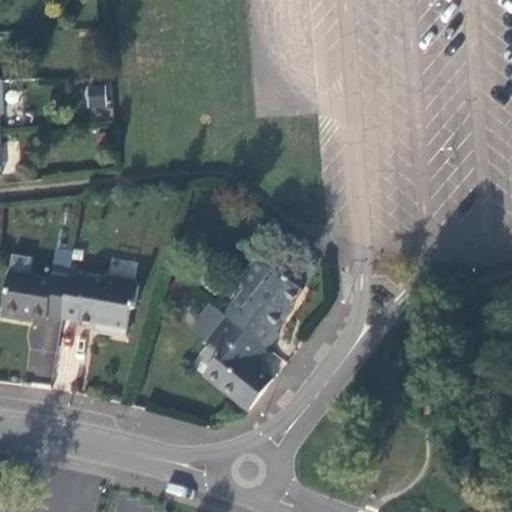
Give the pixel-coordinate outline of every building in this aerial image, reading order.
[(106,87),(90,88),(91,106),(107,106),(106,87)] [(228,317),(268,349),(279,334),(275,331),(286,316),(284,315),(303,291),(272,265),(270,268),(259,258),(244,277),(245,290),(226,315),(228,317)] [(48,317),(63,319),(70,281),(54,278),(53,281),(10,273),(3,317),(23,321),(24,316),(34,317),(48,320),(48,317)] [(70,281),(63,319),(95,325),(94,332),(128,337),(132,311),(136,308),(140,286),(136,281),(108,276),(102,280),(70,275),(70,281)] [(209,341),(223,353),(229,344),(216,333),(228,317),(226,315),(212,305),(195,327),(211,340),(209,341)] [(256,364),(268,349),(228,317),(216,333),(229,344),(223,353),(208,371),(241,397),(238,401),(250,411),(276,379),(256,364)] [(205,376),(238,401),(241,397),(208,371),(205,376)]
